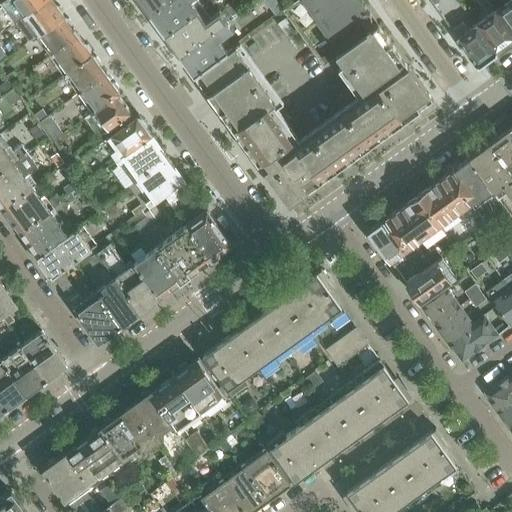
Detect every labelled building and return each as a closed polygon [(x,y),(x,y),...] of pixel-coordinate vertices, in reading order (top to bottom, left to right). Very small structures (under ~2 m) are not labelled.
[(11,0),(23,16),(44,0),(11,0)] [(44,0),(23,16),(36,35),(36,36),(64,16),(64,15),(63,13),(63,9),(60,5),(57,5),(53,0),(44,0)] [(140,0),(150,13),(167,0),(140,0)] [(167,0),(150,13),(164,33),(198,9),(191,0),(167,0)] [(276,0),(264,0),(275,14),(282,8),(276,0)] [(296,0),(283,9),(284,11),(324,64),(337,55),(379,24),(364,3),(362,1),(361,0),(296,0)] [(511,0),(502,0),(505,4),(495,10),(511,34),(511,0)] [(198,9),(164,33),(179,53),(226,19),(220,10),(206,20),(198,9)] [(511,34),(495,10),(476,23),(497,52),(511,41),(511,34)] [(72,25),(72,22),(69,18),(65,17),(65,16),(64,17),(64,16),(36,36),(50,54),(79,34),(73,26),(72,27),(71,26),(72,25)] [(227,50),(219,38),(233,29),(226,19),(179,53),(194,74),(227,50)] [(497,52),(476,23),(468,29),(464,22),(452,30),(476,63),(482,63),(497,52)] [(194,74),(194,75),(204,88),(242,141),(245,139),(252,148),(249,150),(258,163),(260,161),(265,168),(264,169),(289,203),(433,98),(382,28),(379,24),(337,55),(339,58),(366,95),(354,104),(296,146),(291,139),(293,138),(269,105),(275,100),(244,58),(235,45),(233,47),(232,46),(227,50),(194,74)] [(91,48),(88,44),(84,43),(83,43),(83,42),(84,41),(79,34),(50,54),(64,74),(92,53),(91,53),(90,52),(91,51),(90,51),(91,48)] [(99,63),(100,60),(97,56),(93,55),(92,53),(64,74),(65,74),(78,92),(106,73),(99,63)] [(42,60),(32,67),(38,74),(48,67),(42,60)] [(12,71),(5,76),(10,83),(17,78),(12,71)] [(106,73),(78,92),(92,112),(119,93),(120,92),(118,90),(119,86),(116,82),(112,81),(106,73)] [(12,88),(3,95),(10,105),(20,98),(12,88)] [(92,112),(85,117),(90,125),(97,120),(105,132),(132,112),(119,93),(92,112)] [(43,108),(36,113),(41,120),(48,115),(43,108)] [(48,115),(41,120),(54,139),(63,133),(50,114),(48,115)] [(135,116),(99,142),(110,152),(116,159),(152,133),(139,114),(135,116)] [(37,123),(30,129),(36,138),(44,133),(37,123)] [(511,132),(509,128),(489,143),(511,174),(511,132)] [(63,133),(54,139),(61,148),(70,142),(63,133)] [(152,133),(116,159),(120,165),(122,163),(134,180),(169,156),(162,147),(152,133),(153,133),(152,133)] [(0,136),(0,170),(27,151),(22,144),(11,152),(0,136)] [(511,196),(511,174),(489,143),(468,157),(498,198),(508,191),(511,196)] [(33,184),(27,175),(38,167),(27,151),(0,170),(0,202),(3,206),(33,184)] [(58,152),(51,156),(57,166),(64,162),(58,152)] [(175,165),(175,164),(169,156),(134,180),(148,198),(145,200),(149,205),(185,179),(175,165)] [(449,171),(471,202),(478,211),(486,205),(483,202),(494,193),(468,157),(449,171)] [(75,160),(67,166),(76,178),(84,172),(75,160)] [(449,171),(424,189),(446,220),(471,202),(449,171)] [(77,178),(64,188),(69,195),(82,185),(77,178)] [(33,184),(3,206),(20,230),(51,208),(33,184)] [(170,194),(166,198),(175,210),(180,207),(176,201),(182,196),(177,189),(170,194)] [(424,189),(399,207),(421,238),(446,220),(424,189)] [(156,205),(145,212),(151,221),(162,213),(156,205)] [(399,207),(368,229),(391,260),(421,238),(399,207)] [(68,233),(51,208),(20,230),(38,254),(68,233)] [(220,253),(220,252),(232,243),(207,208),(186,223),(212,259),(220,253)] [(147,252),(134,260),(159,295),(159,296),(171,287),(172,287),(212,259),(186,223),(164,239),(151,221),(145,212),(143,209),(126,221),(131,227),(137,223),(150,240),(142,246),(147,252)] [(480,214),(473,218),(480,229),(487,224),(480,214)] [(68,233),(38,254),(52,275),(61,269),(92,246),(77,226),(68,233)] [(159,295),(134,260),(127,266),(111,243),(98,252),(139,309),(141,307),(144,307),(147,305),(148,303),(159,295)] [(504,246),(493,254),(499,262),(509,254),(504,246)] [(106,281),(95,290),(120,325),(122,323),(122,322),(123,321),(125,321),(128,319),(129,316),(139,309),(98,252),(97,251),(89,257),(99,268),(106,281)] [(437,259),(406,281),(420,301),(451,279),(437,259)] [(482,262),(471,270),(477,278),(487,270),(482,262)] [(345,310),(330,290),(334,287),(335,288),(336,288),(321,268),(203,354),(231,393),(345,310)] [(52,275),(67,295),(99,339),(106,333),(109,332),(108,331),(110,330),(112,330),(115,328),(116,326),(117,325),(118,326),(120,325),(95,290),(82,299),(75,289),(61,269),(52,275)] [(511,272),(502,280),(511,292),(511,272)] [(0,312),(15,302),(0,280),(0,312)] [(511,292),(502,280),(486,291),(503,314),(510,324),(511,324),(510,323),(511,321),(511,292)] [(476,283),(465,291),(476,306),(486,298),(476,283)] [(447,286),(423,304),(436,322),(461,304),(447,286)] [(473,321),(461,304),(436,322),(449,340),(474,322),(473,321)] [(8,310),(1,315),(8,324),(15,319),(8,310)] [(485,313),(473,321),(474,322),(449,340),(462,359),(510,324),(503,314),(492,322),(485,313)] [(369,343),(356,326),(326,348),(338,366),(369,343)] [(48,377),(47,376),(48,375),(51,374),(54,372),(55,370),(56,369),(57,369),(59,368),(66,362),(42,328),(21,343),(46,378),(48,377)] [(32,387),(34,385),(35,384),(38,384),(41,382),(42,379),(43,378),(44,380),(46,378),(21,343),(1,357),(26,392),(32,387)] [(1,357),(0,358),(0,397),(7,407),(9,405),(8,404),(10,403),(12,402),(15,401),(16,398),(17,397),(18,397),(20,396),(26,392),(1,357)] [(172,422),(179,432),(227,398),(223,392),(198,357),(188,364),(187,363),(184,362),(178,367),(177,370),(178,371),(151,390),(173,422),(172,422)] [(395,379),(394,379),(382,361),(380,359),(266,441),(294,480),(413,395),(398,375),(398,376),(399,377),(395,379)] [(316,370),(306,377),(315,390),(325,383),(316,370)] [(511,372),(485,391),(499,410),(511,399),(511,372)] [(141,394),(140,397),(141,398),(112,419),(111,418),(108,417),(104,420),(103,424),(104,425),(102,426),(127,461),(138,453),(164,435),(161,430),(172,422),(173,422),(151,390),(149,392),(149,391),(145,391),(141,394)] [(252,396),(242,403),(249,413),(259,406),(252,396)] [(511,399),(499,410),(511,428),(511,427),(511,399)] [(257,411),(249,417),(257,428),(265,422),(257,411)] [(44,467),(54,481),(52,482),(56,488),(58,486),(76,511),(100,511),(101,511),(86,491),(127,461),(102,426),(99,428),(99,427),(95,427),(91,430),(91,433),(91,434),(56,459),(55,458),(52,458),(48,461),(47,464),(48,465),(44,467)] [(436,427),(343,494),(355,511),(400,511),(460,469),(445,449),(449,446),(450,447),(436,427)] [(198,429),(185,438),(198,457),(211,447),(198,429)] [(226,438),(232,447),(237,443),(231,434),(226,438)] [(226,438),(219,443),(225,451),(232,447),(226,438)] [(277,464),(277,463),(267,450),(246,465),(269,499),(291,483),(277,464)] [(165,456),(159,460),(172,478),(178,474),(165,456)] [(196,472),(190,464),(184,469),(190,477),(196,472)] [(246,465),(224,481),(246,511),(250,511),(269,499),(246,465)] [(167,482),(173,490),(179,486),(172,478),(167,482)] [(141,481),(131,488),(136,495),(146,489),(141,481)] [(202,497),(208,505),(213,511),(246,511),(224,481),(202,497)] [(167,482),(161,486),(167,495),(173,490),(167,482)] [(101,511),(100,511),(120,511),(128,507),(121,497),(120,498),(109,483),(101,489),(111,504),(110,505),(101,511)] [(0,511),(27,511),(12,490),(4,496),(1,495),(0,495),(0,511)] [(185,507),(188,511),(213,511),(208,505),(202,497),(201,495),(185,507)]
